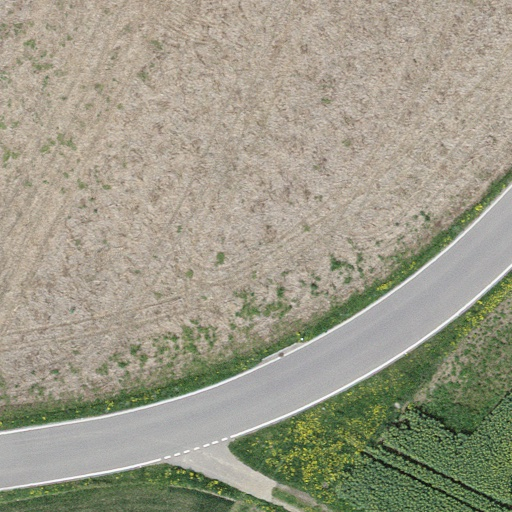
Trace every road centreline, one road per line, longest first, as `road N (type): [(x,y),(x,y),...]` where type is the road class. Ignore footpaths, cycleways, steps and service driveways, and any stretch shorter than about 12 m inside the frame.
road 1 (tertiary): [(511,240),(483,272),(349,368),(176,446),(0,476)]
road 2 (track): [(313,511),(176,446)]
